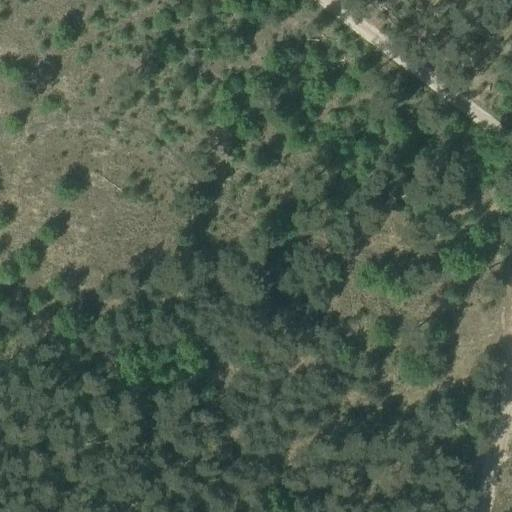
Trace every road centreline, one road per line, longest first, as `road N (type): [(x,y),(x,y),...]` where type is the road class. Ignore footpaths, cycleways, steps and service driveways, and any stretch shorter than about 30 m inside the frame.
road 1 (track): [(322,0),(511,145)]
road 2 (track): [(477,511),(511,340)]
